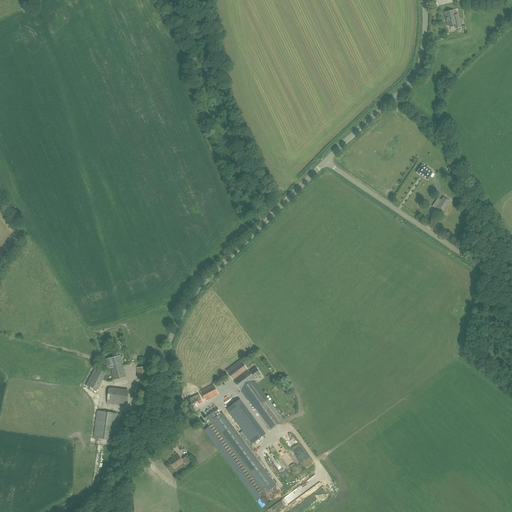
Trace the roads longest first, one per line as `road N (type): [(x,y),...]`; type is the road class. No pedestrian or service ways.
road 1 (unclassified): [(102,505),(117,490),(145,397),(186,304),(325,160)]
road 2 (unclassified): [(511,287),(325,160)]
road 3 (unclassified): [(325,160),(415,74),(424,0)]
